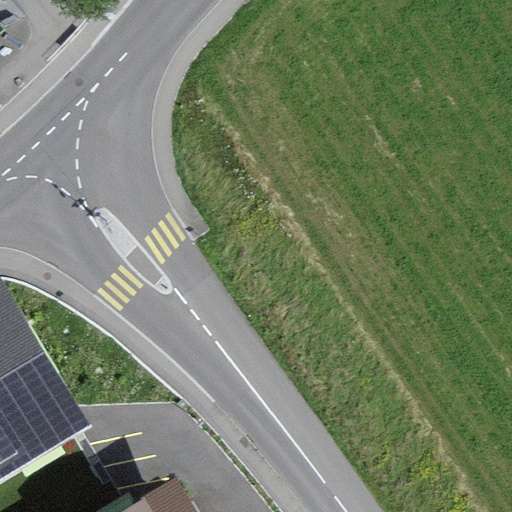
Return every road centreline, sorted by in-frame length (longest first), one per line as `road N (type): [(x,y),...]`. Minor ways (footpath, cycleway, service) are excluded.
road 1 (tertiary): [(343,511),(146,256),(44,143)]
road 2 (tertiary): [(44,143),(178,0)]
